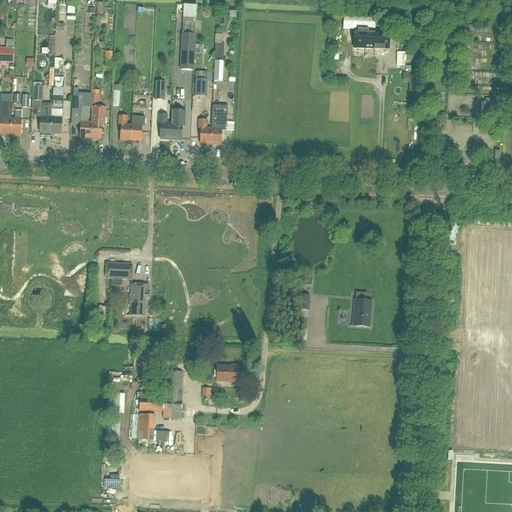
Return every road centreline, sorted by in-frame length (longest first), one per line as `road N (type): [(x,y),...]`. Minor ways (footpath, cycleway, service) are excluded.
road 1 (tertiary): [(431,185),(0,164)]
road 2 (unclassified): [(414,511),(431,185)]
